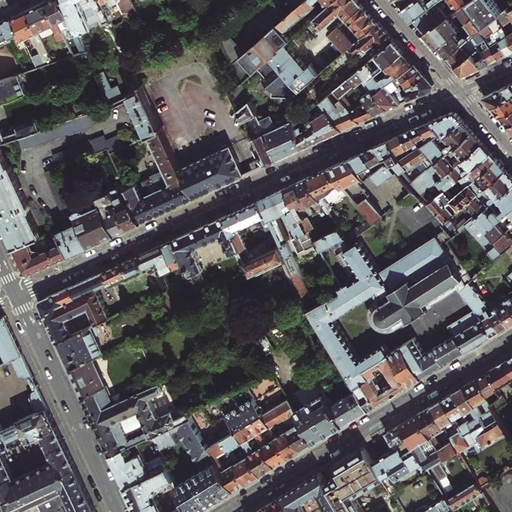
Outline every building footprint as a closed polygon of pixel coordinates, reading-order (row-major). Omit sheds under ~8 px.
[(29,8),(39,31),(54,24),(60,38),(64,35),(62,31),(47,0),(46,0),(40,3),(29,8)] [(81,39),(79,33),(66,6),(63,0),(47,0),(62,31),(70,28),(80,49),(77,50),(79,54),(88,52),(81,39)] [(63,0),(66,6),(79,33),(93,27),(91,23),(84,8),(80,0),(63,0)] [(95,0),(96,2),(101,11),(104,17),(106,21),(108,24),(110,28),(113,26),(112,23),(100,0),(95,0)] [(117,3),(115,0),(100,0),(112,23),(115,22),(113,19),(115,18),(109,5),(105,1),(108,0),(110,0),(111,1),(112,4),(114,5),(117,3)] [(115,0),(117,3),(122,13),(137,11),(131,0),(115,0)] [(287,42),(292,37),(286,30),(321,0),(324,0),(329,5),(334,0),(305,0),(247,50),(230,30),(222,36),(243,80),(259,66),(273,54),(287,42)] [(334,0),(329,5),(317,16),(325,26),(342,10),(354,0),(334,0)] [(354,0),(342,10),(348,17),(364,4),(360,0),(354,0)] [(412,0),(405,6),(410,12),(415,18),(439,0),(412,0)] [(446,1),(445,0),(439,0),(415,18),(421,25),(422,26),(426,31),(466,3),(470,0),(451,0),(453,3),(445,9),(443,6),(446,4),(446,1)] [(470,0),(466,3),(476,17),(483,27),(490,21),(499,15),(503,11),(494,0),(470,0)] [(503,0),(494,0),(503,11),(508,8),(503,0)] [(431,36),(435,40),(459,22),(454,15),(460,12),(468,23),(476,17),(466,3),(426,31),(431,36)] [(348,17),(363,34),(379,21),(376,17),(369,9),(364,4),(348,17)] [(54,62),(39,31),(29,8),(23,11),(15,15),(23,31),(26,37),(31,35),(37,47),(38,47),(46,64),(54,62)] [(499,15),(504,25),(511,22),(511,23),(511,32),(509,34),(511,39),(511,15),(509,10),(508,8),(503,11),(499,15)] [(0,39),(8,35),(10,37),(14,35),(23,31),(15,15),(0,22),(0,39)] [(511,39),(509,34),(504,25),(499,15),(490,21),(500,39),(509,54),(511,52),(511,39)] [(462,37),(457,31),(439,45),(444,51),(448,55),(473,35),(481,28),(483,27),(476,17),(468,23),(466,24),(472,33),(469,35),(468,35),(467,34),(466,34),(465,35),(462,37)] [(349,47),(355,55),(361,50),(364,53),(367,50),(367,49),(372,44),(378,51),(394,38),(387,30),(379,21),(363,34),(354,42),(349,47)] [(490,21),(483,27),(481,28),(491,44),(500,39),(490,21)] [(459,22),(435,40),(437,43),(439,45),(457,31),(462,27),(459,22)] [(354,42),(352,40),(348,35),(345,31),(342,28),(340,25),(331,32),(346,50),(349,47),(354,42)] [(487,44),(481,48),(491,62),(496,60),(500,58),(491,44),(481,28),(473,35),(478,42),(483,39),(484,40),(482,42),(484,44),(486,43),(487,44)] [(473,35),(448,55),(452,60),(456,65),(472,53),(467,45),(468,45),(471,44),(474,42),(479,49),(481,47),(478,42),(473,35)] [(394,38),(378,51),(360,67),(368,78),(404,50),(400,44),(394,38)] [(500,39),(491,44),(500,58),(505,56),(509,54),(500,39)] [(287,42),(273,54),(302,89),(320,73),(311,64),(308,67),(287,42)] [(464,74),(491,62),(481,48),(481,47),(479,49),(472,53),(456,65),(460,69),(464,74)] [(404,50),(368,78),(370,79),(376,88),(377,89),(395,77),(415,62),(410,56),(404,50)] [(88,52),(79,54),(86,68),(93,64),(88,52)] [(302,89),(273,54),(259,66),(267,76),(264,78),(274,90),(273,94),(282,96),(292,87),(297,93),(302,89)] [(415,62),(395,77),(399,83),(403,80),(420,68),(418,66),(415,62)] [(368,78),(360,67),(350,75),(357,83),(358,85),(365,79),(367,82),(370,79),(368,78)] [(402,87),(403,89),(426,75),(423,71),(420,68),(403,80),(407,84),(402,87)] [(106,70),(98,74),(112,103),(126,96),(120,84),(114,87),(106,70)] [(20,74),(0,80),(0,101),(28,92),(20,74)] [(336,88),(352,108),(357,105),(346,92),(357,83),(350,75),(336,88)] [(430,80),(426,75),(403,89),(408,96),(410,99),(423,93),(433,88),(434,84),(430,80)] [(393,89),(400,84),(399,83),(395,77),(377,89),(392,107),(402,102),(393,89)] [(370,79),(367,82),(373,89),(376,88),(370,79)] [(253,102),(243,80),(232,89),(240,108),(253,102)] [(487,100),(493,106),(511,95),(511,82),(483,96),(487,100)] [(408,96),(403,89),(402,87),(401,85),(400,84),(393,89),(402,102),(405,101),(408,100),(406,97),(408,96)] [(160,125),(142,88),(131,93),(141,114),(143,118),(151,135),(162,130),(160,125)] [(362,121),(352,108),(336,88),(321,100),(326,106),(345,128),(354,124),(362,121)] [(392,107),(377,89),(376,88),(373,89),(365,94),(369,100),(380,113),(386,110),(392,107)] [(511,95),(493,106),(497,111),(501,116),(511,108),(511,95)] [(357,105),(352,108),(362,121),(371,116),(380,113),(369,100),(357,105)] [(245,120),(258,114),(253,102),(240,108),(245,120)] [(261,119),(267,132),(279,158),(287,155),(295,151),(303,147),(296,121),(301,117),(304,115),(296,106),(273,117),(272,114),(261,119)] [(326,106),(313,116),(326,137),(337,132),(345,128),(326,106)] [(511,123),(511,108),(501,116),(505,120),(509,125),(511,123)] [(442,116),(433,120),(443,133),(446,137),(465,120),(461,115),(458,111),(453,110),(442,116)] [(48,126),(18,136),(23,149),(93,124),(92,123),(89,112),(48,126)] [(0,142),(18,136),(48,126),(44,116),(22,124),(23,127),(14,130),(7,132),(6,128),(0,129),(0,142)] [(326,137),(313,116),(310,118),(313,122),(306,125),(314,142),(321,139),(326,137)] [(314,142),(306,125),(301,117),(296,121),(303,147),(310,144),(314,142)] [(427,122),(422,125),(433,139),(443,133),(433,120),(427,122)] [(470,126),(465,120),(446,137),(443,133),(433,139),(424,145),(437,162),(474,130),(470,126)] [(417,127),(412,129),(424,145),(433,139),(422,125),(417,127)] [(407,132),(401,134),(412,148),(417,145),(419,148),(424,145),(412,129),(407,132)] [(141,177),(147,190),(158,214),(175,206),(194,197),(181,168),(162,130),(151,135),(146,137),(159,166),(147,171),(148,174),(141,177)] [(437,162),(434,164),(440,170),(445,175),(452,169),(484,142),(479,136),(474,130),(437,162)] [(267,132),(254,138),(266,165),(273,161),(279,158),(267,132)] [(396,136),(391,139),(402,154),(412,148),(401,134),(396,136)] [(55,155),(59,167),(96,153),(104,150),(109,149),(111,153),(124,147),(119,136),(107,141),(105,136),(55,155)] [(419,148),(404,157),(402,154),(391,139),(386,141),(381,144),(391,156),(405,172),(416,163),(423,157),(431,167),(434,164),(437,162),(424,145),(419,148)] [(484,142),(452,169),(460,180),(462,179),(493,152),(489,148),(489,147),(484,142)] [(391,156),(381,144),(378,145),(376,146),(386,158),(388,157),(391,156)] [(10,163),(8,163),(0,145),(0,216),(14,247),(38,236),(41,235),(29,209),(31,209),(26,197),(17,178),(10,163)] [(228,182),(245,174),(231,145),(181,168),(194,197),(228,182)] [(374,164),(386,158),(376,146),(371,148),(364,151),(373,163),(373,162),(374,164)] [(358,154),(351,157),(365,176),(367,178),(373,173),(368,168),(372,165),(376,171),(378,169),(374,164),(373,162),(373,163),(364,151),(358,154)] [(493,152),(462,179),(464,182),(468,187),(456,199),(451,192),(448,189),(445,192),(441,195),(448,205),(453,200),(458,207),(460,210),(465,205),(480,193),(472,184),(474,182),(479,177),(478,176),(499,158),(496,155),(493,152)] [(339,163),(330,167),(343,184),(348,189),(371,217),(376,223),(384,215),(387,213),(371,195),(363,202),(358,197),(368,188),(360,178),(365,176),(351,157),(339,163)] [(431,167),(423,157),(416,163),(424,173),(431,167)] [(478,176),(479,177),(482,181),(477,186),(474,182),(472,184),(480,193),(508,169),(504,164),(499,158),(478,176)] [(388,161),(378,169),(376,171),(373,172),(382,183),(397,171),(388,161)] [(413,182),(422,194),(437,182),(439,180),(434,175),(440,170),(434,164),(431,167),(424,173),(413,182)] [(69,193),(59,167),(47,171),(57,198),(69,193)] [(310,176),(322,197),(327,204),(330,209),(332,208),(332,206),(333,206),(330,201),(326,195),(343,184),(330,167),(321,171),(310,176)] [(452,169),(445,175),(439,180),(437,182),(445,192),(448,189),(460,180),(452,169)] [(511,173),(508,169),(480,193),(465,205),(467,207),(469,205),(477,216),(511,185),(511,173)] [(299,181),(312,202),(322,197),(310,176),(305,178),(299,181)] [(448,189),(451,192),(464,182),(462,179),(460,180),(448,189)] [(143,221),(151,217),(141,193),(137,184),(136,185),(135,184),(134,182),(132,181),(130,181),(128,181),(126,181),(124,182),(126,185),(133,201),(143,221)] [(293,184),(287,187),(308,230),(312,228),(313,231),(317,229),(310,215),(307,216),(302,208),(312,202),(299,181),(293,184)] [(422,194),(424,197),(434,189),(440,196),(440,195),(441,195),(445,192),(437,182),(422,194)] [(348,189),(343,184),(326,195),(330,201),(348,189)] [(143,221),(133,201),(126,185),(113,190),(117,198),(121,206),(130,226),(136,224),(143,221)] [(485,228),(488,231),(511,210),(511,185),(477,216),(475,218),(468,224),(477,235),(485,228)] [(308,230),(287,187),(281,189),(276,192),(286,212),(298,234),(291,238),(298,251),(318,241),(314,233),(313,231),(312,228),(308,230)] [(371,195),(373,194),(368,188),(358,197),(363,202),(371,195)] [(130,226),(121,206),(110,211),(106,202),(117,198),(113,190),(100,196),(104,203),(117,232),(123,230),(130,226)] [(141,193),(151,217),(158,214),(147,190),(141,193)] [(276,192),(268,195),(276,216),(286,212),(276,192)] [(72,199),(69,193),(57,198),(60,204),(72,199)] [(268,251),(247,261),(252,272),(285,258),(287,262),(291,272),(292,271),(305,301),(311,298),(276,216),(268,195),(264,197),(260,199),(265,211),(268,217),(272,228),(279,246),(268,251)] [(451,218),(455,214),(448,205),(441,195),(440,195),(440,196),(430,203),(446,222),(451,218)] [(317,211),(324,223),(329,221),(321,207),(327,204),(322,197),(312,202),(317,211)] [(72,199),(60,204),(63,210),(74,205),(72,199)] [(251,203),(241,208),(246,219),(265,211),(260,199),(251,203)] [(307,216),(310,215),(317,211),(312,202),(302,208),(307,216)] [(81,221),(92,244),(104,238),(117,232),(104,203),(88,210),(88,209),(82,208),(80,203),(74,205),(81,221)] [(81,221),(74,205),(63,210),(65,217),(69,215),(73,225),(81,221)] [(246,219),(241,208),(236,210),(243,228),(262,220),(268,217),(265,211),(246,219)] [(231,212),(226,214),(242,250),(247,261),(268,251),(265,242),(259,245),(259,246),(249,250),(240,230),(243,228),(236,210),(231,212)] [(511,210),(488,231),(495,241),(511,226),(511,210)] [(211,222),(175,238),(192,275),(204,270),(195,249),(223,236),(231,254),(232,254),(242,250),(226,214),(211,222)] [(455,235),(468,224),(475,218),(474,216),(468,220),(466,217),(457,225),(451,218),(446,222),(445,223),(455,235)] [(267,231),(272,228),(268,217),(262,220),(267,231)] [(371,217),(345,233),(349,240),(359,234),(377,224),(376,223),(371,217)] [(62,237),(70,254),(73,252),(90,245),(92,244),(81,221),(73,225),(63,229),(59,231),(62,237)] [(343,243),(349,240),(345,233),(341,226),(329,232),(321,235),(319,231),(314,233),(318,241),(323,250),(342,239),(343,243)] [(511,226),(495,241),(498,245),(504,252),(511,244),(511,226)] [(495,241),(488,231),(485,228),(477,235),(489,252),(498,245),(495,241)] [(453,238),(447,231),(436,237),(461,270),(466,266),(448,242),(453,238)] [(63,257),(70,254),(62,237),(60,238),(60,240),(52,244),(52,245),(44,249),(38,236),(14,247),(22,263),(25,270),(30,272),(63,257)] [(461,270),(436,237),(381,271),(390,287),(378,293),(381,299),(378,301),(375,303),(373,306),(372,309),(371,313),(371,316),(371,320),(373,323),(375,326),(378,329),(381,331),(384,332),(388,332),(391,332),(395,331),(398,329),(437,306),(434,302),(459,287),(461,290),(467,286),(472,293),(474,292),(467,283),(471,280),(474,278),(466,266),(461,270)] [(164,243),(175,266),(179,276),(181,282),(192,276),(192,275),(175,238),(170,240),(164,243)] [(375,261),(361,238),(345,246),(364,277),(380,269),(375,261)] [(140,254),(145,265),(158,259),(170,287),(181,282),(179,276),(170,280),(166,270),(175,266),(164,243),(154,248),(140,254)] [(504,252),(498,245),(489,252),(495,259),(504,252)] [(358,274),(345,253),(339,256),(351,278),(358,274)] [(124,261),(129,273),(145,265),(140,254),(132,258),(124,261)] [(252,272),(254,277),(287,262),(285,258),(252,272)] [(114,266),(104,270),(109,282),(129,273),(124,261),(114,266)] [(380,269),(364,277),(354,282),(352,280),(341,286),(343,290),(320,303),(311,308),(342,360),(353,377),(367,368),(392,352),(387,343),(361,358),(335,317),(378,293),(390,287),(381,271),(380,269)] [(42,299),(40,303),(41,305),(50,324),(55,334),(69,327),(65,319),(72,316),(89,309),(96,323),(110,316),(97,287),(109,282),(104,270),(75,283),(42,299)] [(467,283),(474,292),(478,288),(471,280),(467,283)] [(467,286),(461,290),(467,297),(472,293),(467,286)] [(490,304),(478,288),(474,292),(472,293),(467,297),(477,309),(480,313),(485,309),(488,307),(490,304)] [(311,308),(320,303),(317,295),(311,298),(305,301),(308,309),(311,308)] [(511,322),(511,305),(506,295),(497,301),(511,324),(511,322)] [(488,307),(502,329),(507,326),(511,324),(497,301),(496,299),(490,304),(488,307)] [(209,314),(205,305),(198,308),(203,317),(209,314)] [(502,329),(488,307),(485,309),(488,314),(483,317),(493,334),(498,331),(502,329)] [(480,313),(477,309),(472,311),(479,323),(479,327),(486,339),(489,337),(493,334),(483,317),(480,313)] [(479,323),(472,311),(449,325),(454,331),(468,349),(480,342),(486,339),(479,327),(479,323)] [(6,315),(0,317),(0,345),(6,358),(8,362),(15,359),(24,354),(23,351),(6,315)] [(69,327),(55,334),(58,342),(79,331),(72,316),(65,319),(69,327)] [(96,323),(79,331),(58,342),(63,353),(68,363),(102,346),(97,334),(98,333),(99,332),(99,331),(99,330),(99,329),(96,323)] [(454,331),(449,325),(448,325),(455,335),(436,346),(427,352),(417,337),(392,352),(411,384),(420,378),(438,367),(468,349),(454,331)] [(255,338),(265,354),(276,348),(266,332),(255,338)] [(102,346),(68,363),(71,369),(95,358),(105,353),(102,346)] [(411,384),(392,352),(367,368),(373,377),(366,381),(379,403),(411,384)] [(35,377),(24,354),(15,359),(22,375),(25,373),(26,375),(28,375),(29,375),(30,377),(35,377)] [(78,385),(83,396),(98,390),(106,407),(116,402),(95,358),(71,369),(78,385)] [(353,377),(342,360),(335,365),(347,385),(353,390),(337,400),(336,393),(324,372),(317,376),(318,377),(346,423),(350,421),(358,415),(371,408),(356,382),(353,377)] [(511,377),(511,368),(506,361),(503,362),(497,366),(507,380),(511,377)] [(507,380),(497,366),(493,368),(488,371),(498,386),(500,385),(507,380)] [(371,408),(379,403),(366,381),(373,377),(367,368),(353,377),(356,382),(371,408)] [(498,386),(488,371),(484,374),(477,378),(490,400),(495,397),(491,390),(498,386)] [(346,423),(318,377),(297,389),(296,392),(297,393),(304,405),(322,437),(337,428),(346,423)] [(490,400),(477,378),(472,381),(465,385),(475,403),(479,409),(485,420),(475,427),(464,433),(458,424),(448,430),(453,439),(458,448),(460,450),(482,436),(486,443),(508,429),(494,406),(490,400)] [(103,439),(110,454),(124,448),(132,444),(137,442),(155,433),(191,416),(190,411),(176,417),(173,410),(159,417),(149,396),(163,389),(160,382),(116,402),(106,407),(98,390),(83,396),(88,406),(103,439)] [(49,407),(38,383),(35,386),(35,388),(34,389),(34,392),(34,394),(31,395),(39,411),(49,407)] [(251,422),(265,413),(264,411),(266,410),(263,405),(261,406),(248,385),(223,397),(218,399),(233,423),(231,424),(233,429),(236,427),(237,430),(238,429),(251,422)] [(475,403),(465,385),(460,388),(454,392),(465,409),(469,417),(475,427),(485,420),(479,409),(472,414),(468,407),(475,403)] [(465,409),(454,392),(449,395),(443,398),(454,416),(458,424),(464,433),(475,427),(469,417),(461,422),(456,414),(465,409)] [(297,408),(304,405),(297,393),(290,397),(291,398),(297,408)] [(506,399),(503,393),(501,394),(495,397),(490,400),(494,406),(506,399)] [(297,408),(291,398),(265,413),(273,426),(273,427),(285,420),(299,412),(297,408)] [(454,416),(443,398),(439,401),(433,405),(443,422),(454,416)] [(297,408),(299,412),(316,441),(322,437),(304,405),(297,408)] [(443,422),(433,405),(426,408),(419,413),(431,435),(446,427),(443,422)] [(49,407),(39,411),(21,419),(14,423),(13,424),(12,426),(13,431),(12,434),(12,435),(10,437),(24,431),(25,432),(55,419),(51,411),(49,407)] [(316,441),(299,412),(285,420),(287,424),(302,449),(310,444),(316,441)] [(265,413),(251,422),(276,465),(284,460),(290,457),(279,437),(270,442),(268,439),(266,438),(263,434),(263,435),(262,432),(273,426),(265,413)] [(431,435),(419,413),(412,417),(404,421),(431,466),(433,468),(437,474),(439,478),(446,474),(438,460),(444,457),(438,447),(434,440),(431,435)] [(200,462),(203,461),(207,467),(178,483),(188,501),(193,511),(197,511),(212,503),(236,489),(210,445),(191,416),(155,433),(163,450),(187,439),(200,462)] [(55,419),(25,432),(29,439),(43,433),(58,426),(55,419)] [(404,421),(402,423),(424,460),(429,467),(431,466),(404,421)] [(251,422),(238,429),(264,473),(272,468),(276,465),(251,422)] [(388,481),(424,460),(402,423),(387,432),(391,439),(395,446),(375,459),(385,475),(388,481)] [(302,449),(287,424),(280,428),(283,433),(278,436),(279,437),(290,457),(295,454),(297,452),(302,449)] [(50,449),(66,442),(58,426),(43,433),(50,449)] [(3,428),(0,429),(0,452),(4,451),(12,447),(3,428)] [(245,457),(238,462),(250,481),(257,476),(264,473),(238,429),(237,430),(224,437),(231,450),(242,444),(245,449),(242,451),(245,457)] [(210,445),(236,489),(244,484),(250,481),(238,462),(231,450),(224,437),(210,445)] [(438,447),(444,457),(458,448),(453,439),(438,447)] [(53,456),(69,449),(67,446),(66,442),(50,449),(53,456)] [(365,511),(355,494),(385,475),(375,459),(366,445),(354,452),(336,463),(341,473),(326,482),(320,472),(281,496),(289,511),(365,511)] [(115,464),(125,486),(152,473),(141,452),(129,458),(124,448),(110,454),(112,459),(115,464)] [(4,451),(0,452),(0,485),(6,499),(77,466),(69,449),(53,456),(55,460),(16,478),(4,451)] [(193,511),(188,501),(170,511),(160,511),(150,491),(176,478),(169,465),(152,473),(125,486),(129,494),(137,511),(193,511)] [(98,511),(90,495),(77,466),(6,499),(12,511),(14,511),(40,500),(45,511),(98,511)] [(457,491),(450,496),(457,507),(461,505),(484,491),(481,485),(478,480),(477,479),(457,491)] [(457,491),(452,483),(445,488),(450,496),(457,491)] [(289,511),(281,496),(263,507),(254,511),(289,511)] [(417,511),(443,511),(452,507),(446,496),(426,508),(424,505),(416,509),(417,511)]
